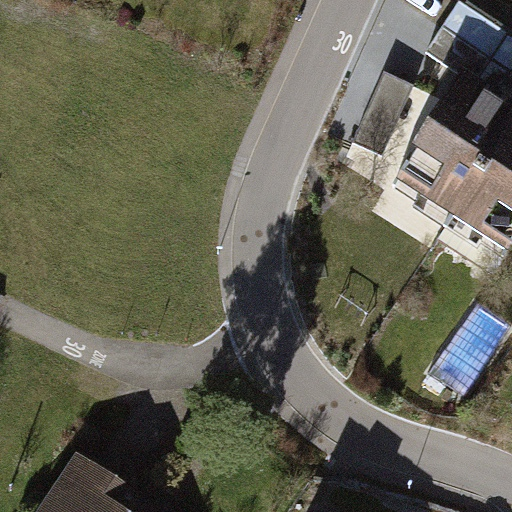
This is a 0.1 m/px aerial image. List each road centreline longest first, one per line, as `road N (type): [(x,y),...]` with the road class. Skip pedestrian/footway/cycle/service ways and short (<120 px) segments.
road 1 (residential): [(352,0),(258,196),(255,300),(273,351)]
road 2 (residential): [(273,351),(167,369),(92,351),(0,305)]
road 3 (residential): [(273,351),(322,404),(380,445),(511,494)]
